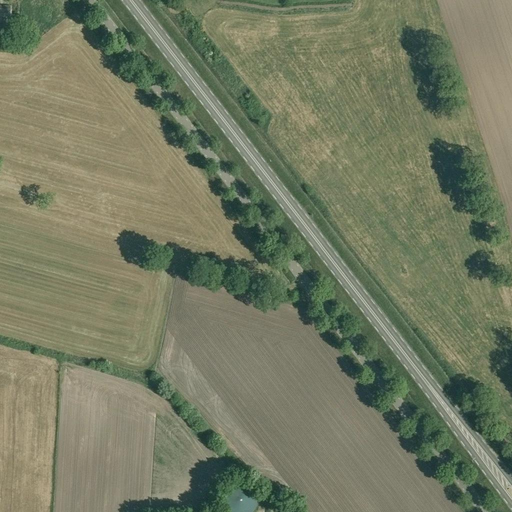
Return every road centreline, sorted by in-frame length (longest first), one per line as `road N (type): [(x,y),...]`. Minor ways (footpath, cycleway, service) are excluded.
road 1 (unclassified): [(483,511),(88,0)]
road 2 (secondary): [(511,494),(129,0)]
